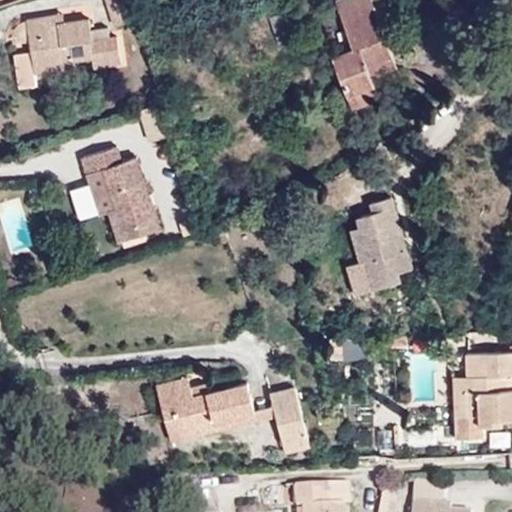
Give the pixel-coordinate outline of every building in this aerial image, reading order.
[(142,19),(135,0),(105,0),(114,28),(142,19)] [(352,0),(349,1),(354,17),(387,7),(384,0),(352,0)] [(378,71),(403,62),(387,7),(354,17),(360,43),(339,49),(358,106),(385,96),(378,71)] [(92,45),(89,23),(54,28),(53,20),(24,25),(33,77),(60,73),(59,67),(94,61),(92,45)] [(92,45),(94,61),(95,70),(116,67),(113,42),(92,45)] [(168,131),(159,105),(141,111),(150,137),(168,131)] [(164,229),(139,154),(128,158),(123,146),(86,157),(91,172),(107,168),(120,208),(113,211),(121,237),(127,241),(164,229)] [(120,208),(107,168),(91,172),(103,214),(113,211),(120,208)] [(412,270),(391,196),(366,204),(370,221),(338,230),(351,274),(361,272),(367,294),(399,285),(397,275),(412,270)] [(341,338),(343,358),(365,355),(363,335),(341,338)] [(456,380),(457,389),(469,389),(469,421),(457,421),(458,441),(485,440),(484,428),(503,427),(503,422),(511,422),(511,393),(511,378),(511,357),(470,359),(471,380),(456,380)] [(255,415),(248,386),(194,400),(189,379),(158,387),(172,444),(257,423),(255,415)] [(295,389),(272,395),(276,410),(278,418),(287,455),(310,449),(295,389)] [(469,389),(457,389),(457,421),(469,421),(469,389)] [(255,415),(257,423),(278,418),(276,410),(255,415)] [(441,427),(406,428),(407,443),(442,441),(441,427)] [(359,479),(295,482),(296,506),(304,506),(304,511),(351,511),(351,503),(360,502),(359,479)] [(463,493),(464,481),(421,480),(420,498),(463,501),(463,493)] [(480,511),(482,495),(463,493),(463,501),(420,498),(419,511),(480,511)]
